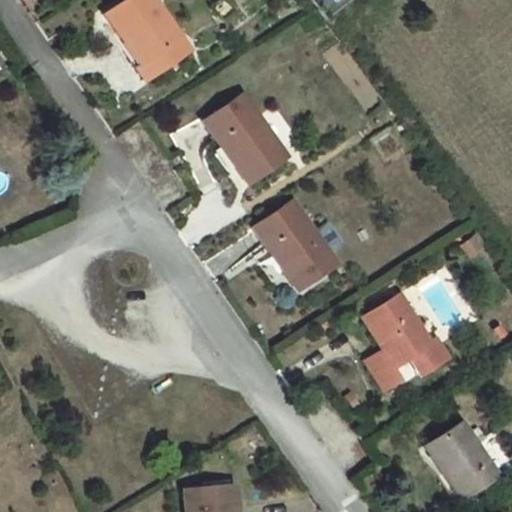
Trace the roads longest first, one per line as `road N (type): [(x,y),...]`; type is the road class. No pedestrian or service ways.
road 1 (residential): [(340,511),(144,218)]
road 2 (unknown): [(0,289),(132,355),(192,369),(237,358)]
road 3 (residential): [(144,218),(0,10)]
road 4 (residential): [(144,218),(0,276)]
